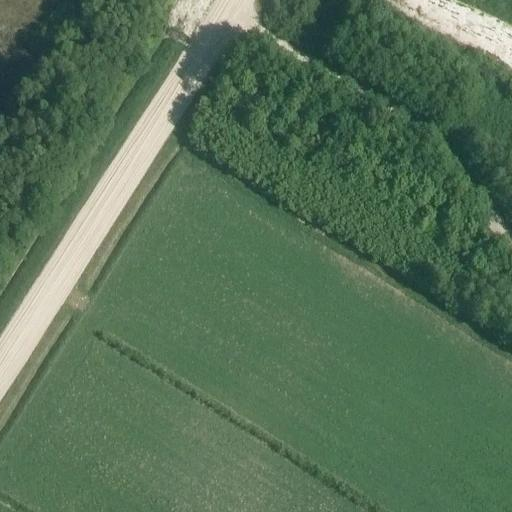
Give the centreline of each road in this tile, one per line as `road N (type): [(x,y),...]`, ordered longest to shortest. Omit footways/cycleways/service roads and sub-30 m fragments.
road 1 (track): [(0,379),(236,0)]
road 2 (track): [(511,236),(436,139),(402,109),(225,18)]
